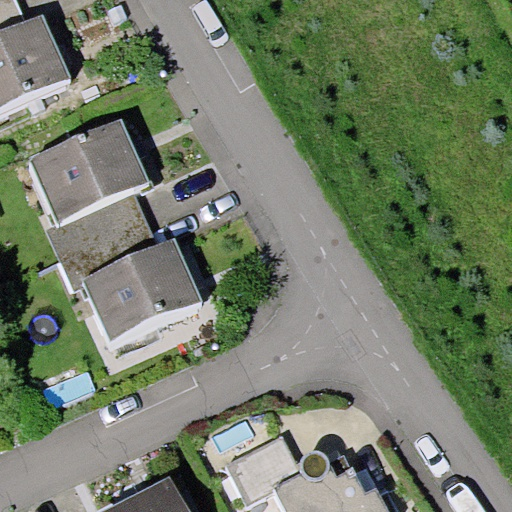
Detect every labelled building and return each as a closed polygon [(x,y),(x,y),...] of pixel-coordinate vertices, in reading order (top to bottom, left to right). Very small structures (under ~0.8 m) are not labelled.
[(7,0),(0,0),(0,12),(11,8),(7,0)] [(23,36),(11,8),(0,12),(0,120),(66,91),(39,29),(23,36)] [(129,203),(144,196),(117,134),(24,175),(52,237),(43,241),(56,270),(142,231),(129,203)] [(155,259),(142,231),(56,270),(69,298),(78,294),(105,356),(198,314),(170,253),(155,259)] [(376,511),(370,499),(359,505),(346,480),(330,489),(318,466),(310,463),(302,465),(291,470),(277,443),(219,472),(238,511),(242,511),(267,499),(273,511),(376,511)] [(172,511),(165,497),(135,511),(172,511)]
